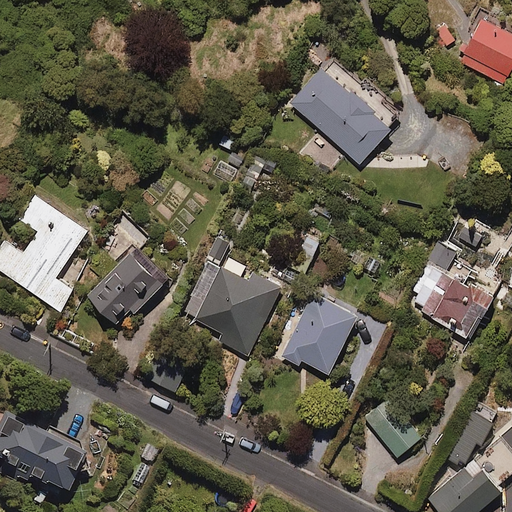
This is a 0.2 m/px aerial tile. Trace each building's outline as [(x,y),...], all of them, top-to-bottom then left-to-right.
[(190,0),(208,9),(212,0),(190,0)] [(511,61),(511,24),(482,9),(459,57),(503,79),(511,61)] [(357,87),(323,56),(289,95),(359,158),(396,117),(359,84),(357,87)] [(267,158),(255,153),(247,171),(259,176),(267,158)] [(88,223),(35,188),(19,212),(39,225),(23,248),(5,236),(0,243),(0,266),(60,306),(74,284),(56,273),(88,223)] [(482,232),(465,223),(459,235),(476,244),(482,232)] [(320,235),(302,227),(287,262),(305,270),(320,235)] [(230,237),(217,231),(206,256),(218,262),(230,237)] [(169,268),(134,237),(86,290),(117,317),(131,302),(135,306),(169,268)] [(457,247),(440,238),(407,300),(470,333),(495,285),(449,260),(457,247)] [(248,273),(222,260),(205,296),(193,291),(184,310),(223,329),(219,337),(248,351),(283,279),(252,264),(248,273)] [(358,307),(313,285),(282,352),(298,360),(301,354),(329,367),(358,307)] [(191,354),(160,340),(144,372),(176,386),(191,354)] [(423,431),(390,393),(365,415),(398,453),(423,431)] [(79,440),(5,408),(0,419),(0,452),(4,454),(0,463),(0,464),(36,480),(40,471),(66,483),(74,463),(70,461),(79,440)] [(480,420),(470,414),(458,437),(467,442),(480,420)] [(160,445),(148,439),(139,456),(151,462),(160,445)] [(444,511),(471,511),(511,476),(487,448),(477,457),(472,452),(427,492),(444,511)]
